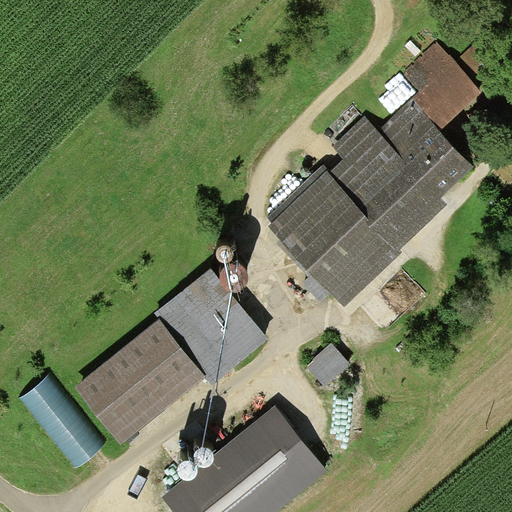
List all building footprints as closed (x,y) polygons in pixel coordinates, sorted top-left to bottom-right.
[(452,63),(469,81),(501,51),(484,33),(452,63)] [(414,101),(434,122),(473,84),(469,81),(452,63),(433,43),(401,74),(421,95),(414,101)] [(338,152),(265,221),(331,290),(469,159),(434,122),(414,101),(377,136),(359,118),(331,144),(338,152)] [(206,268),(151,312),(155,316),(199,370),(207,380),(262,336),(206,268)] [(117,437),(199,370),(155,316),(73,383),(117,437)] [(323,339),(299,360),(309,371),(332,397),(356,376),(323,339)] [(288,390),(309,371),(299,360),(292,353),(271,371),(288,390)] [(45,375),(16,398),(69,464),(98,441),(45,375)] [(179,511),(284,511),(335,476),(283,405),(212,456),(217,462),(169,496),(179,511)]
